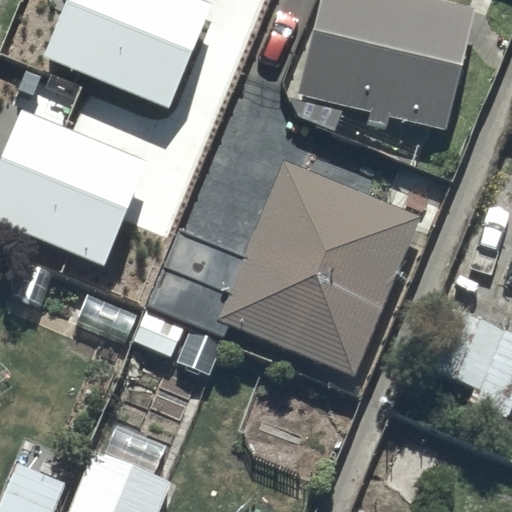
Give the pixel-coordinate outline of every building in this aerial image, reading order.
[(220,0),(95,0),(83,51),(201,80),(220,0)] [(469,25),(363,0),(319,0),(293,113),(364,129),(361,140),(382,144),(384,135),(440,148),(469,25)] [(149,187),(163,155),(128,140),(114,174),(124,179),(106,219),(135,232),(153,189),(149,187)] [(418,234),(278,175),(221,314),(167,291),(153,323),(223,352),(226,343),(351,395),(418,234)] [(511,409),(511,350),(454,325),(451,324),(421,389),(504,427),(511,409)] [(100,453),(96,460),(73,511),(166,511),(177,487),(100,453)] [(53,511),(57,503),(12,484),(0,511),(53,511)]
